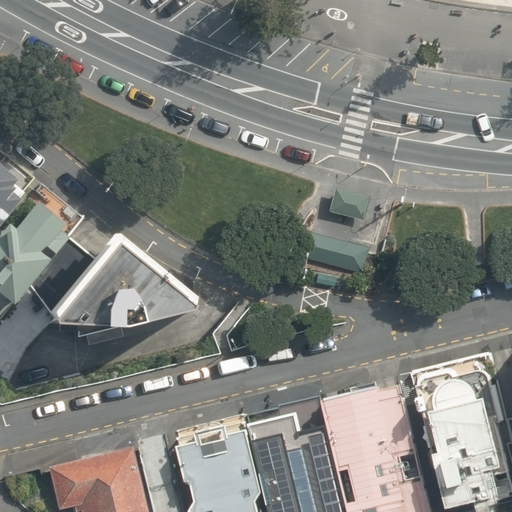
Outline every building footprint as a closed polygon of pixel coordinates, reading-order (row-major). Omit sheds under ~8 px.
[(0,219),(20,195),(11,188),(12,185),(9,182),(14,177),(0,165),(0,219)] [(368,196),(334,188),(328,213),(362,221),(368,196)] [(64,221),(35,197),(13,224),(8,221),(0,230),(0,289),(11,299),(65,233),(58,228),(64,221)] [(186,285),(109,222),(46,301),(48,307),(47,308),(49,320),(123,324),(191,307),(191,294),(186,285)] [(366,244),(307,230),(299,261),(359,276),(366,244)] [(511,443),(492,365),(404,387),(435,511),(496,511),(491,493),(511,488),(511,443)] [(435,511),(404,387),(321,407),(346,511),(435,511)] [(270,511),(346,511),(321,407),(249,425),(270,511)] [(270,511),(249,425),(182,441),(199,511),(270,511)] [(149,511),(133,448),(49,469),(59,510),(81,505),(82,511),(149,511)]
